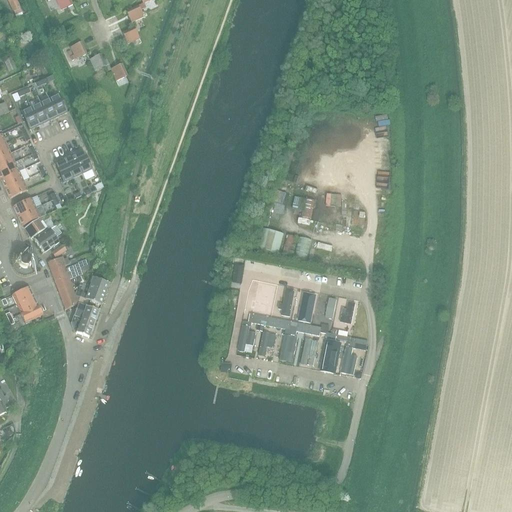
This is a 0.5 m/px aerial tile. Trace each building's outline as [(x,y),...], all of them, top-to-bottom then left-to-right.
[(16,0),(6,0),(12,12),(20,8),(16,0)] [(56,0),(61,11),(73,5),(70,0),(56,0)] [(143,4),(126,12),(131,23),(142,18),(139,11),(145,8),(143,4)] [(131,30),(122,34),(127,45),(139,40),(131,23),(128,25),(131,30)] [(70,49),(73,56),(70,57),(72,61),(87,55),(82,43),(70,49)] [(101,55),(90,60),(95,72),(106,67),(104,61),(101,55)] [(3,60),(8,72),(15,68),(10,57),(3,60)] [(109,66),(106,67),(109,71),(111,70),(116,82),(127,76),(122,65),(111,70),(109,66)] [(17,94),(11,96),(14,104),(20,101),(18,98),(24,96),(22,92),(17,94)] [(67,114),(58,95),(49,100),(57,118),(67,114)] [(49,100),(40,104),(48,122),(57,118),(49,100)] [(0,116),(9,112),(5,103),(0,105),(0,116)] [(40,104),(30,108),(39,127),(48,122),(40,104)] [(30,108),(21,113),(29,131),(39,127),(30,108)] [(6,145),(0,147),(0,158),(10,154),(11,154),(7,145),(6,145)] [(83,152),(74,157),(82,175),(91,171),(83,152)] [(10,154),(0,158),(0,170),(15,163),(11,154),(10,154)] [(74,157),(64,161),(73,179),(82,175),(74,157)] [(64,161),(55,165),(63,184),(73,179),(64,161)] [(15,163),(0,170),(0,178),(1,181),(19,172),(15,163)] [(19,172),(1,181),(5,190),(23,181),(24,181),(19,172)] [(23,181),(5,190),(10,199),(27,191),(28,191),(24,181),(23,181)] [(31,199),(14,207),(18,217),(36,209),(31,199)] [(304,199),(300,219),(311,221),(314,201),(304,199)] [(315,204),(314,217),(343,220),(344,208),(315,204)] [(36,209),(18,217),(23,227),(40,218),(36,209)] [(48,216),(37,220),(38,221),(23,231),(30,240),(46,229),(42,223),(50,219),(48,216)] [(55,238),(61,234),(56,227),(56,226),(49,231),(49,230),(33,241),(43,254),(58,243),(55,238)] [(262,229),(257,250),(277,256),(283,234),(264,229),(262,229)] [(286,235),(282,254),(292,256),(296,238),(286,235)] [(298,238),(293,256),(307,259),(312,241),(298,238)] [(52,253),(55,258),(66,251),(62,246),(52,253)] [(17,263),(17,264),(17,265),(18,267),(19,268),(19,269),(20,270),(21,271),(22,271),(23,271),(25,272),(26,271),(27,271),(29,270),(30,270),(30,269),(31,268),(32,267),(32,266),(32,265),(32,263),(32,260),(31,259),(30,258),(28,257),(27,256),(26,256),(24,256),(23,257),(22,257),(21,257),(20,258),(18,260),(18,261),(17,263)] [(65,311),(77,307),(78,305),(80,298),(74,296),(73,297),(68,282),(70,281),(71,282),(74,281),(73,279),(81,276),(77,266),(64,271),(63,269),(66,268),(65,267),(69,265),(67,259),(63,261),(62,258),(47,264),(64,307),(65,311)] [(75,291),(74,296),(80,298),(88,301),(101,305),(104,296),(108,284),(93,278),(86,296),(81,294),(81,293),(75,291)] [(269,317),(276,287),(257,283),(251,314),(269,317)] [(29,288),(12,296),(16,306),(33,298),(29,288)] [(290,319),(295,292),(285,290),(280,316),(290,319)] [(312,322),(317,296),(309,294),(304,320),(312,322)] [(33,298),(16,306),(21,315),(38,307),(33,298)] [(78,305),(77,307),(74,314),(71,323),(70,325),(70,326),(74,334),(76,334),(88,339),(89,339),(95,321),(98,313),(86,308),(88,301),(80,298),(78,305)] [(331,330),(338,301),(329,299),(323,328),(331,330)] [(352,327),(357,304),(348,303),(348,306),(344,306),(340,325),(352,327)] [(38,307),(21,315),(25,325),(42,316),(38,307)] [(268,318),(266,327),(274,328),(276,320),(268,318)] [(276,320),(274,328),(282,330),(284,321),(276,320)] [(284,321),(282,330),(286,330),(285,335),(289,336),(292,323),(284,321)] [(292,323),(289,336),(295,337),(296,333),(304,334),(305,325),(292,323)] [(305,325),(304,334),(312,336),(313,327),(305,325)] [(249,333),(250,328),(243,327),(237,352),(245,354),(247,346),(253,348),(256,334),(249,333)] [(313,327),(312,336),(319,337),(320,334),(321,328),(313,327)] [(276,337),(264,334),(259,358),(266,360),(268,349),(274,350),(276,337)] [(319,337),(318,343),(324,344),(326,338),(326,335),(320,334),(319,337)] [(294,357),(298,339),(285,336),(279,362),(286,364),(288,355),(294,357)] [(338,336),(337,341),(347,343),(346,348),(350,349),(352,339),(349,338),(338,336)] [(318,339),(306,337),(299,368),(311,371),(313,354),(318,355),(320,345),(316,345),(318,339)] [(352,339),(350,349),(355,350),(355,345),(356,344),(367,347),(368,342),(366,342),(356,340),(352,339)] [(343,345),(326,341),(320,372),(336,376),(343,345)] [(350,349),(346,348),(340,373),(354,377),(358,358),(353,356),(354,350),(350,349)] [(221,364),(220,374),(229,374),(229,368),(229,364),(222,364),(221,364)]
